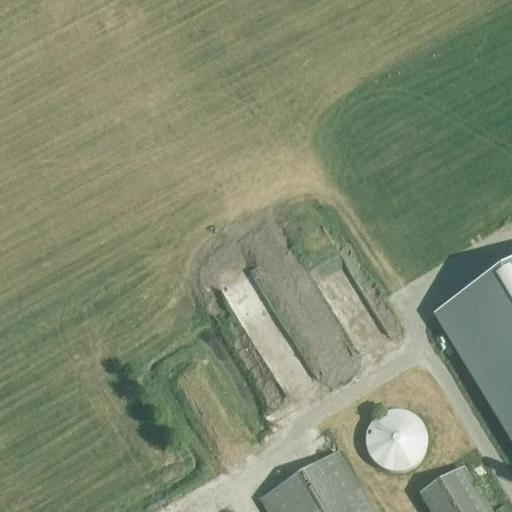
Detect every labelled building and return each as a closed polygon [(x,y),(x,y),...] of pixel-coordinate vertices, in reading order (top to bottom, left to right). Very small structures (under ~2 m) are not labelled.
[(350,212),(314,230),(356,317),(346,322),(301,230),(275,243),(280,255),(270,260),(274,269),(250,281),(285,354),(319,338),(335,370),(353,361),(359,374),(376,365),(371,353),(409,335),(350,212)] [(511,274),(441,317),(511,436),(511,274)] [(445,407),(481,445),(494,433),(458,395),(445,407)] [(334,419),(339,428),(355,419),(350,410),(334,419)] [(415,469),(418,467),(420,464),(422,462),(424,458),(425,456),(426,450),(427,447),(427,444),(426,438),(424,432),(422,429),(418,424),(414,420),(408,417),(402,415),(399,414),(396,414),(393,414),(390,414),(387,415),(384,416),(381,418),(378,419),(373,423),(371,426),(368,431),(367,434),(366,437),(365,440),(365,446),(365,449),(365,452),(366,455),(367,458),(369,461),(371,463),(373,466),(375,468),(377,470),(380,472),(383,473),(386,474),(389,475),(392,476),(395,476),(398,476),(401,475),(405,474),(407,474),(410,472),(413,471),(415,469)] [(272,454),(298,438),(286,417),(259,433),(272,454)] [(261,503),(267,511),(373,511),(339,456),(261,503)] [(428,511),(487,511),(464,473),(421,499),(428,511)]
